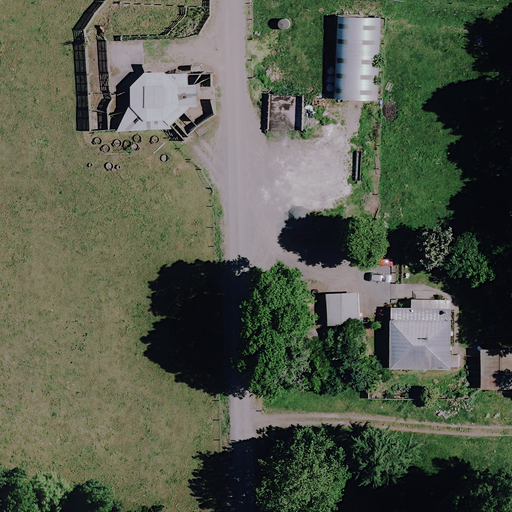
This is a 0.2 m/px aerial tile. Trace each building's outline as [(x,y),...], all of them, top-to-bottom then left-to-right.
[(382,19),(341,18),(338,101),(379,103),(382,19)] [(218,118),(216,71),(90,77),(92,135),(177,131),(188,144),(218,118)] [(363,294),(337,295),(337,328),(363,327),(363,294)] [(455,310),(395,309),(394,369),(454,370),(455,310)] [(511,350),(485,350),(485,390),(511,389),(511,350)]
